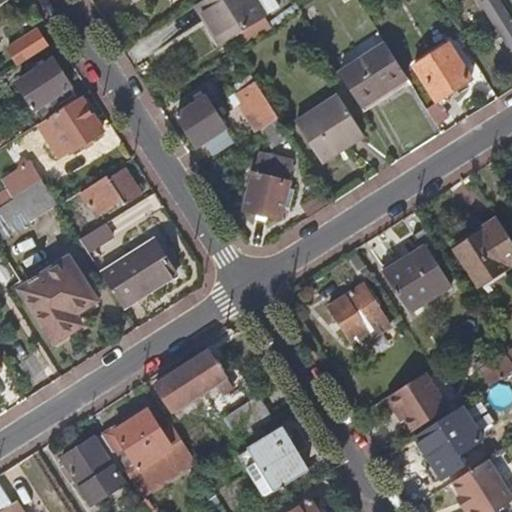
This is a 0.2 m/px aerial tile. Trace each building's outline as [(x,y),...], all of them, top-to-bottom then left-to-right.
[(256,0),(205,0),(196,6),(222,47),(268,18),(266,15),(256,0)] [(275,0),(256,0),(266,15),(280,7),(275,0)] [(511,24),(497,0),(490,0),(479,7),(494,31),(492,33),(497,41),(499,40),(511,60),(511,24)] [(38,30),(9,49),(19,66),(49,47),(38,30)] [(409,80),(387,44),(340,75),(362,110),(409,80)] [(472,82),(450,47),(417,68),(440,104),(472,82)] [(17,84),(42,123),(54,116),(79,100),(53,61),(17,84)] [(280,120),(256,83),(236,96),(260,133),(263,131),(280,120)] [(226,130),(204,94),(191,102),(194,107),(177,119),(196,149),(226,130)] [(79,100),(54,116),(42,123),(37,127),(59,161),(77,151),(103,134),(79,100)] [(361,133),(339,100),(299,125),(322,164),(339,153),(336,149),(361,133)] [(438,103),(428,109),(438,126),(448,120),(438,103)] [(273,148),(290,137),(280,120),(263,131),(273,148)] [(295,164),(266,155),(261,175),(258,175),(248,211),(260,216),(258,224),(267,227),(270,218),(283,222),(286,211),(292,212),(299,190),(293,188),(294,185),(289,183),(295,164)] [(0,194),(0,205),(1,207),(40,182),(29,165),(1,183),(6,191),(0,194)] [(110,182),(107,176),(82,192),(97,218),(124,201),(126,206),(142,196),(126,171),(110,182)] [(1,207),(17,231),(56,206),(40,182),(1,207)] [(329,203),(322,193),(303,206),(309,216),(329,203)] [(0,207),(0,241),(17,231),(1,207),(0,207)] [(511,266),(511,243),(496,219),(478,230),(481,234),(454,251),(477,288),(511,266)] [(113,240),(104,226),(79,242),(88,256),(113,240)] [(441,254),(426,230),(414,238),(420,251),(383,274),(408,315),(450,288),(433,260),(441,254)] [(101,276),(122,310),(177,275),(156,242),(101,276)] [(365,266),(357,253),(350,258),(358,271),(365,266)] [(96,305),(70,262),(22,291),(54,345),(72,334),(67,324),(96,305)] [(373,304),(363,287),(328,308),(352,343),(357,340),(361,345),(382,332),(367,308),(373,304)] [(445,352),(462,341),(455,330),(438,341),(445,352)] [(225,381),(209,355),(157,387),(173,414),(216,387),(225,381)] [(481,372),(491,389),(511,375),(511,366),(506,357),(481,372)] [(422,377),(387,399),(397,415),(400,413),(406,421),(413,433),(445,413),(422,377)] [(234,396),(225,381),(216,387),(226,401),(234,396)] [(261,429),(274,421),(260,399),(225,421),(239,443),(261,429)] [(389,409),(384,401),(371,409),(377,417),(389,409)] [(482,440),(462,408),(416,437),(433,464),(428,468),(437,483),(466,464),(461,455),(482,440)] [(400,413),(397,415),(402,423),(406,421),(400,413)] [(197,465),(175,432),(165,440),(149,416),(134,425),(131,419),(103,438),(143,499),(197,465)] [(268,441),(261,429),(239,443),(234,447),(241,458),(268,441)] [(283,431),(268,441),(241,458),(266,497),(308,470),(283,431)] [(125,487),(96,441),(63,463),(91,508),(125,487)] [(489,461),(455,484),(463,497),(458,501),(464,511),(469,511),(471,511),(472,511),(497,511),(511,502),(511,461),(506,451),(489,461)] [(0,509),(9,504),(0,488),(0,509)] [(22,511),(15,500),(9,504),(0,509),(0,511),(22,511)] [(318,511),(313,503),(297,511),(318,511)]
